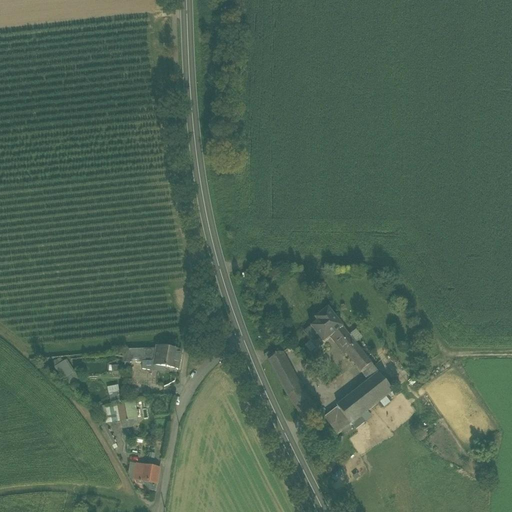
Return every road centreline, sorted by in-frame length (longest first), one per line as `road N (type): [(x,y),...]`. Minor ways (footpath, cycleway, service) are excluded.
road 1 (secondary): [(244,341),(203,202),(186,0)]
road 2 (track): [(511,354),(441,353),(386,265),(217,261)]
road 3 (unclassified): [(159,511),(182,402),(207,364),(244,341)]
road 4 (secondary): [(323,511),(244,341)]
road 5 (track): [(143,511),(98,492),(0,493)]
